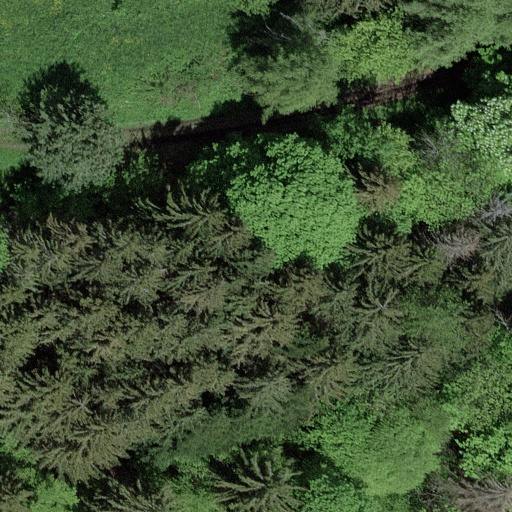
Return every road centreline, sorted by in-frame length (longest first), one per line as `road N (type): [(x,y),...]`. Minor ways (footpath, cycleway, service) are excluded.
road 1 (track): [(0,203),(94,184),(164,149),(511,59)]
road 2 (track): [(0,139),(164,149)]
